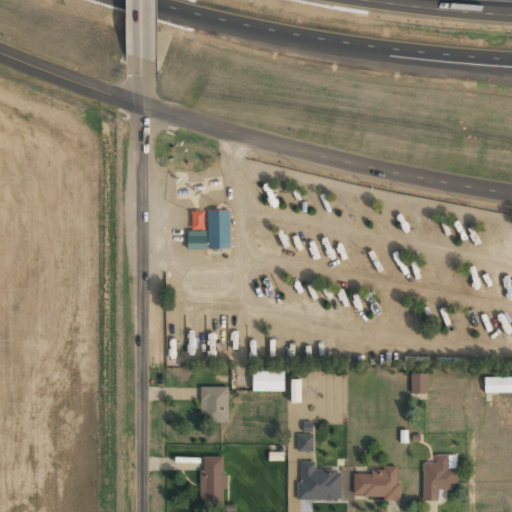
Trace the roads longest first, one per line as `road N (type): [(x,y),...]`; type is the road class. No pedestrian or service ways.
road 1 (residential): [(142,511),(141,104)]
road 2 (tertiary): [(141,104),(287,151),(511,194)]
road 3 (motorway): [(316,37),(511,72)]
road 4 (motorway): [(316,37),(511,58)]
road 5 (motorway): [(511,22),(320,0)]
road 6 (motorway): [(144,0),(316,37)]
road 7 (tertiary): [(0,53),(141,104)]
